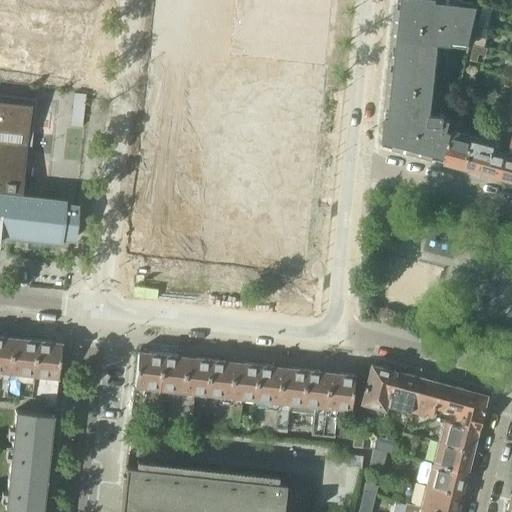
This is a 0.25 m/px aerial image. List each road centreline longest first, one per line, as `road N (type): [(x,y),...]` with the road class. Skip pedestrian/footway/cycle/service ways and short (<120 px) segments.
road 1 (residential): [(132,0),(98,308)]
road 2 (residential): [(332,330),(98,308)]
road 3 (residential): [(75,511),(98,308)]
road 4 (residential): [(511,377),(332,330)]
road 5 (residential): [(511,205),(348,163)]
road 6 (residential): [(332,330),(348,163)]
road 7 (residential): [(348,163),(368,0)]
road 8 (residential): [(481,511),(511,382)]
